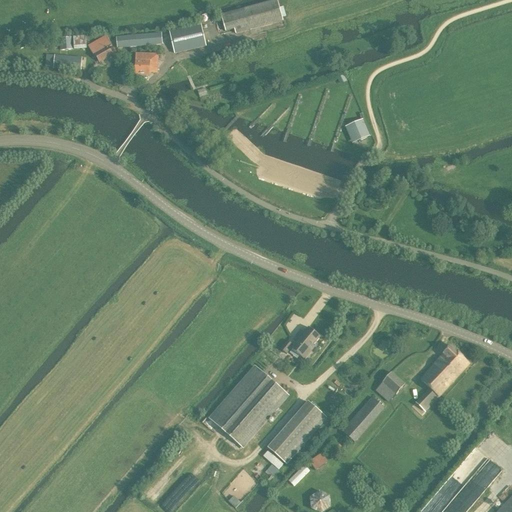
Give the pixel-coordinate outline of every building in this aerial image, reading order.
[(283,21),(277,0),(221,15),(226,31),(235,29),(236,34),(283,21)] [(201,25),(169,32),(174,53),(206,46),(201,25)] [(116,38),(117,48),(163,44),(162,33),(116,38)] [(95,54),(99,62),(112,55),(116,52),(114,48),(109,50),(107,47),(111,45),(106,36),(88,46),(93,55),(95,54)] [(87,50),(87,37),(74,37),(74,50),(87,50)] [(73,50),(73,38),(61,38),(61,50),(73,50)] [(150,73),(155,73),(157,73),(158,55),(136,54),(135,75),(150,76),(150,73)] [(82,59),(55,56),(54,68),(80,71),(82,59)] [(345,75),(337,79),(340,85),(348,81),(345,75)] [(362,120),(351,125),(358,142),(371,136),(362,114),(359,115),(362,120)] [(301,335),(295,341),(297,343),(292,350),(304,360),(315,347),(313,346),(320,337),(309,328),(302,336),(301,335)] [(281,350),(286,354),(292,346),(287,342),(281,350)] [(431,388),(417,403),(426,411),(455,380),(470,364),(452,347),(434,367),(422,379),(431,388)] [(242,448),(266,420),(288,395),(256,368),(210,420),(242,448)] [(376,391),(390,403),(393,398),(404,385),(391,374),(376,391)] [(372,398),(342,432),(355,443),(384,409),(372,398)] [(308,402),(282,433),(268,448),(287,465),(327,419),(308,402)] [(511,511),(511,497),(498,511),(511,511)]
